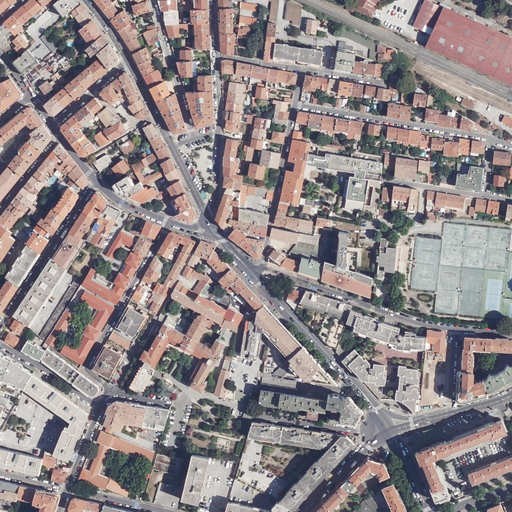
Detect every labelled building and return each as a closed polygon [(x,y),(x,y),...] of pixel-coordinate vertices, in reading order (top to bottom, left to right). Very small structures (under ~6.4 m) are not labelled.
[(11,4),(12,3),(9,0),(0,0),(0,12),(1,13),(11,4)] [(44,6),(38,0),(30,0),(24,6),(33,15),(33,16),(44,6)] [(59,0),(54,5),(64,17),(70,12),(78,4),(74,0),(59,0)] [(94,0),(103,10),(112,3),(109,0),(94,0)] [(126,9),(119,0),(115,0),(112,3),(114,6),(118,2),(125,11),(126,9)] [(162,0),(158,0),(161,9),(161,11),(178,11),(177,0),(162,0)] [(195,0),(196,10),(208,9),(207,0),(195,0)] [(228,0),(218,0),(219,9),(220,9),(229,9),(228,0)] [(272,0),(272,2),(269,20),(276,21),(279,0),(272,0)] [(349,0),(345,9),(354,13),(355,11),(371,18),(374,11),(375,11),(378,6),(384,0),(351,0),(351,1),(349,0)] [(471,54),(484,26),(455,13),(457,10),(453,8),(452,11),(426,0),(424,0),(418,15),(413,25),(431,34),(430,36),(471,54)] [(151,11),(148,1),(131,6),(129,7),(128,8),(130,10),(133,8),(136,15),(151,11)] [(301,7),(288,1),(285,20),(292,21),(291,24),(299,25),(301,7)] [(192,10),(193,10),(193,2),(183,2),(184,10),(192,10)] [(258,5),(241,2),(240,3),(240,9),(257,12),(258,5)] [(112,3),(103,10),(106,14),(111,20),(120,14),(114,6),(112,3)] [(83,5),(82,4),(73,12),(77,17),(86,10),(83,5)] [(33,15),(24,6),(13,15),(21,25),(33,15)] [(229,9),(220,9),(221,22),(233,24),(233,22),(232,8),(229,9)] [(208,9),(196,10),(193,10),(192,10),(192,24),(195,23),(209,23),(208,9)] [(53,16),(48,10),(37,20),(26,30),(30,35),(53,16)] [(86,10),(77,17),(84,27),(93,20),(86,10)] [(120,14),(111,20),(116,27),(118,31),(129,24),(133,22),(125,11),(120,14)] [(178,11),(161,11),(165,25),(180,24),(179,11),(178,11)] [(21,25),(13,15),(4,23),(14,35),(23,27),(21,25)] [(257,19),(240,16),(240,21),(239,22),(255,25),(256,25),(257,19)] [(318,20),(308,19),(306,32),(316,33),(318,20)] [(93,20),(84,27),(82,29),(80,30),(88,43),(82,48),(84,51),(86,50),(103,35),(93,20)] [(220,22),(220,32),(233,34),(233,24),(221,22),(220,22)] [(14,35),(4,23),(0,26),(0,46),(3,50),(9,45),(13,41),(17,38),(14,35)] [(210,36),(209,23),(195,23),(196,37),(210,36)] [(277,24),(269,23),(269,27),(264,61),(272,62),(273,59),(275,44),(277,24)] [(129,24),(118,31),(126,42),(127,43),(136,37),(138,37),(129,24)] [(165,25),(169,38),(181,37),(180,29),(187,28),(187,24),(180,24),(165,25)] [(238,39),(247,40),(250,27),(239,25),(239,28),(238,31),(238,34),(238,37),(238,39)] [(488,73),(511,84),(511,39),(484,26),(471,54),(430,36),(426,46),(476,68),(488,73)] [(372,42),(342,27),(340,36),(348,38),(370,48),(369,58),(376,61),(377,52),(378,45),(372,42)] [(156,28),(148,31),(147,31),(143,33),(148,43),(144,45),(146,48),(147,47),(160,40),(156,28)] [(221,42),(235,44),(235,34),(233,34),(220,32),(221,42)] [(58,48),(53,40),(47,33),(42,37),(53,52),(58,48)] [(20,35),(17,38),(13,41),(18,47),(15,49),(19,53),(29,45),(20,35)] [(108,42),(103,35),(86,50),(90,56),(89,57),(90,58),(108,42)] [(210,49),(210,36),(196,37),(196,50),(210,49)] [(133,54),(143,49),(136,37),(127,43),(133,54)] [(339,41),(338,48),(353,50),(354,47),(347,46),(347,42),(339,41)] [(222,53),(234,55),(235,44),(221,42),(222,53)] [(284,45),(275,44),(273,59),(312,66),(321,68),(323,52),(316,51),(317,48),(312,47),(311,50),(288,46),(289,43),(284,42),(284,45)] [(119,58),(109,44),(97,54),(100,58),(109,70),(118,62),(119,58)] [(9,45),(3,50),(6,54),(12,49),(9,45)] [(59,71),(73,60),(61,45),(58,48),(53,52),(48,57),(52,62),(59,71)] [(387,49),(378,45),(377,52),(383,52),(383,50),(385,50),(385,54),(378,53),(378,60),(392,62),(393,50),(387,49)] [(152,58),(147,47),(146,48),(143,49),(133,54),(137,63),(139,66),(152,58)] [(338,48),(335,70),(353,73),(355,60),(356,53),(357,51),(353,50),(338,48)] [(28,49),(14,62),(21,70),(24,74),(25,76),(29,73),(36,66),(40,63),(28,49)] [(192,61),(192,50),(173,51),(177,62),(192,61)] [(164,55),(164,52),(159,55),(157,56),(158,58),(160,66),(161,68),(167,65),(164,55)] [(158,58),(157,56),(155,57),(152,58),(139,66),(144,77),(154,72),(150,62),(158,58)] [(48,57),(40,63),(44,68),(52,62),(48,57)] [(109,70),(100,58),(89,68),(97,80),(109,70)] [(236,73),(237,63),(238,61),(227,59),(226,60),(222,60),(222,65),(235,66),(234,73),(233,76),(232,82),(234,83),(235,79),(236,73)] [(355,60),(353,73),(375,77),(376,64),(368,63),(368,62),(367,60),(366,60),(364,60),(363,61),(363,62),(355,60)] [(193,76),(192,61),(177,62),(180,73),(181,73),(181,77),(193,76)] [(252,65),(237,63),(236,73),(251,76),(252,65)] [(383,64),(376,63),(376,64),(375,77),(381,78),(383,64)] [(270,69),(252,65),(251,76),(250,79),(257,80),(258,78),(268,79),(270,69)] [(36,66),(29,73),(37,83),(44,76),(36,66)] [(97,80),(89,68),(88,68),(77,77),(86,90),(97,80)] [(278,70),(270,69),(268,79),(267,81),(276,83),(276,81),(278,70)] [(171,77),(170,75),(163,79),(158,70),(157,70),(154,72),(144,77),(151,89),(171,77)] [(288,72),(278,70),(276,81),(282,82),(282,84),(286,85),(288,72)] [(296,74),(288,72),(286,85),(295,87),(297,75),(296,74)] [(62,81),(63,82),(66,79),(62,75),(60,76),(57,73),(55,74),(60,82),(62,81)] [(125,73),(112,83),(119,92),(124,89),(132,82),(128,73),(125,73)] [(47,80),(40,86),(46,94),(53,88),(52,87),(53,86),(52,85),(54,84),(56,86),(60,82),(55,74),(51,77),(53,81),(50,83),(47,80)] [(212,92),(212,75),(198,76),(199,92),(212,92)] [(306,75),(303,89),(315,91),(316,87),(318,77),(306,75)] [(186,92),(199,92),(198,76),(195,76),(195,83),(194,83),(194,85),(184,86),(186,92)] [(76,98),(86,90),(77,77),(66,87),(76,98)] [(151,89),(157,102),(170,95),(168,91),(174,88),(171,77),(151,89)] [(330,79),(318,77),(316,87),(327,90),(327,89),(328,86),(330,79)] [(0,114),(20,97),(20,94),(21,93),(11,78),(0,83),(0,114)] [(398,79),(391,78),(390,80),(389,90),(389,96),(396,97),(398,79)] [(334,90),(338,91),(340,81),(330,79),(328,86),(334,87),(334,90)] [(338,91),(338,93),(350,95),(351,94),(353,83),(340,81),(338,91)] [(137,92),(132,82),(124,89),(126,94),(128,97),(137,92)] [(236,83),(234,83),(232,82),(230,82),(229,91),(242,93),(243,84),(236,83)] [(112,83),(101,93),(101,95),(118,111),(125,105),(123,103),(119,99),(121,98),(122,96),(119,92),(112,83)] [(353,83),(351,94),(362,96),(363,94),(364,85),(353,83)] [(363,94),(374,96),(376,87),(364,85),(363,94)] [(256,97),(265,99),(267,88),(266,88),(257,86),(256,97)] [(72,102),(76,98),(66,87),(55,96),(64,108),(72,102)] [(389,101),(389,96),(389,90),(379,88),(377,99),(389,101)] [(242,93),(229,91),(228,93),(227,101),(242,104),(244,93),(242,93)] [(141,98),(137,92),(128,97),(132,104),(141,98)] [(213,99),(212,92),(199,92),(186,92),(190,108),(213,107),(213,99)] [(164,116),(180,108),(175,93),(170,95),(157,102),(164,116)] [(427,96),(415,94),(413,105),(425,107),(427,96)] [(55,115),(64,108),(55,96),(44,105),(51,115),(55,115)] [(95,98),(86,106),(94,115),(105,105),(98,98),(95,98)] [(146,108),(141,98),(132,104),(129,106),(135,115),(145,109),(146,108)] [(463,98),(460,104),(472,110),(475,103),(463,98)] [(282,111),(286,111),(286,108),(287,103),(283,102),(272,100),(271,103),(277,104),(276,110),(282,111)] [(227,111),(241,113),(242,104),(227,101),(226,110),(227,111)] [(399,119),(401,105),(394,104),(395,103),(392,103),(392,104),(388,103),(387,117),(399,119)] [(411,107),(401,105),(399,119),(404,120),(409,120),(411,107)] [(94,115),(86,106),(74,115),(82,126),(85,130),(91,124),(89,121),(93,118),(94,119),(95,117),(94,115)] [(33,131),(43,124),(32,108),(28,107),(0,131),(0,145),(28,122),(33,131)] [(107,107),(95,117),(94,119),(96,121),(98,124),(102,120),(107,127),(114,123),(111,119),(117,116),(111,111),(107,107)] [(214,120),(213,107),(190,108),(196,127),(212,122),(214,120)] [(186,130),(180,108),(164,116),(172,131),(176,133),(186,130)] [(149,116),(145,109),(135,115),(138,118),(143,120),(149,116)] [(439,111),(426,109),(424,120),(436,122),(438,114),(439,111)] [(459,128),(462,115),(453,109),(452,113),(449,127),(459,128)] [(274,118),(288,121),(290,112),(286,111),(282,111),(276,110),(274,118)] [(226,119),(239,121),(241,113),(227,111),(226,119)] [(298,111),(296,122),(304,124),(308,124),(310,113),(298,111)] [(323,115),(310,113),(308,124),(308,126),(321,129),(323,115)] [(436,125),(449,127),(452,113),(448,113),(448,116),(438,114),(436,122),(436,125)] [(82,126),(74,115),(62,126),(61,129),(67,136),(79,128),(82,126)] [(337,118),(323,115),(321,129),(320,135),(323,136),(324,132),(324,129),(328,129),(335,131),(335,129),(337,118)] [(474,129),(474,123),(462,115),(459,128),(471,130),(472,128),(474,129)] [(123,120),(117,116),(111,119),(114,123),(107,127),(103,130),(111,141),(132,128),(133,127),(126,122),(124,124),(122,125),(120,122),(122,122),(123,120)] [(511,119),(504,116),(501,123),(511,127),(511,119)] [(255,127),(266,129),(268,120),(256,118),(255,127)] [(350,120),(337,118),(335,129),(344,131),(343,134),(347,135),(350,120)] [(224,119),(224,128),(238,131),(238,129),(243,130),(243,128),(246,128),(247,122),(239,121),(226,119),(224,119)] [(360,137),(362,126),(363,122),(350,120),(347,135),(347,137),(353,138),(354,136),(360,137)] [(144,125),(142,126),(150,140),(159,135),(152,124),(151,124),(149,124),(148,124),(146,123),(144,124),(144,125)] [(378,135),(380,125),(370,123),(368,133),(378,135)] [(486,130),(475,123),(475,127),(477,127),(477,131),(488,133),(489,132),(489,131),(486,130)] [(26,138),(42,151),(51,139),(52,136),(43,124),(33,131),(31,132),(26,138)] [(398,138),(399,128),(386,126),(386,129),(385,134),(387,134),(386,136),(398,138)] [(253,139),(264,141),(266,129),(255,127),(253,139)] [(79,128),(67,136),(72,143),(72,144),(84,134),(79,128)] [(399,141),(403,141),(403,145),(408,145),(409,143),(409,142),(410,130),(399,128),(398,138),(397,140),(397,141),(397,143),(399,144),(399,141)] [(101,146),(111,141),(103,130),(94,137),(101,146)] [(272,140),(283,143),(285,133),(270,130),(269,132),(273,133),(272,140)] [(421,135),(421,132),(410,130),(409,142),(409,143),(420,144),(421,135)] [(294,131),(293,139),(301,140),(302,136),(302,133),(300,132),(294,131)] [(84,134),(72,144),(82,155),(85,156),(99,148),(95,142),(93,143),(94,144),(93,145),(84,134)] [(159,135),(150,140),(156,151),(165,147),(159,135)] [(432,137),(432,136),(430,136),(421,135),(420,144),(420,146),(431,147),(432,137)] [(6,163),(16,151),(26,138),(24,136),(19,140),(17,138),(2,157),(0,158),(6,163)] [(445,138),(432,137),(431,147),(431,149),(443,150),(444,141),(445,138)] [(16,151),(32,164),(42,151),(26,138),(16,151)] [(227,138),(224,155),(236,157),(238,140),(227,138)] [(292,139),(288,162),(295,163),(293,173),(286,171),(280,201),(289,203),(291,203),(298,204),(299,204),(304,175),(305,166),(354,174),(354,178),(349,177),(345,200),(347,200),(345,209),(378,214),(378,209),(381,182),(364,179),(366,171),(381,174),(382,170),(383,156),(360,152),(358,152),(352,151),(350,158),(337,155),(338,149),(331,147),(322,146),(321,146),(318,145),(318,142),(319,141),(316,140),(306,138),(305,142),(301,141),(292,139)] [(460,138),(456,138),(455,142),(453,142),(453,140),(451,140),(451,139),(448,139),(448,141),(444,141),(443,150),(443,154),(458,156),(458,153),(460,138)] [(469,140),(460,138),(458,153),(468,154),(469,140)] [(132,139),(120,146),(124,153),(133,147),(132,146),(135,144),(132,139)] [(263,149),(266,150),(267,142),(264,141),(253,139),(251,147),(254,148),(263,149)] [(482,142),(472,140),(471,151),(477,152),(483,153),(484,145),(482,142)] [(238,157),(239,157),(242,157),(246,158),(247,146),(248,143),(248,142),(243,141),(242,144),(244,144),(243,155),(238,155),(238,157)] [(61,157),(66,151),(60,143),(54,151),(61,157)] [(245,161),(251,163),(252,163),(254,148),(251,147),(247,146),(246,158),(245,161)] [(165,147),(156,151),(162,162),(164,169),(145,180),(139,170),(157,159),(153,153),(131,165),(134,170),(144,187),(147,186),(166,175),(175,168),(171,158),(165,147)] [(266,166),(278,168),(281,153),(266,150),(263,149),(260,165),(266,166)] [(510,165),(511,152),(494,150),(493,163),(510,165)] [(9,166),(22,176),(32,164),(16,151),(6,163),(9,166)] [(62,164),(65,161),(61,157),(54,151),(49,157),(57,163),(59,161),(62,164)] [(65,161),(69,155),(66,151),(61,157),(65,161)] [(384,151),(383,154),(385,154),(384,165),(390,166),(390,170),(395,170),(396,156),(387,155),(387,151),(384,151)] [(418,157),(407,155),(396,153),(396,155),(396,156),(395,170),(394,176),(411,178),(415,179),(416,175),(418,157)] [(64,179),(77,164),(69,155),(65,161),(62,164),(61,166),(58,170),(55,173),(54,174),(60,179),(62,181),(64,179)] [(101,172),(103,170),(113,162),(108,155),(98,161),(97,162),(98,164),(96,166),(101,172)] [(224,155),(224,165),(236,167),(238,167),(239,157),(238,157),(236,157),(224,155)] [(58,170),(61,166),(57,163),(49,157),(44,163),(52,170),(55,167),(58,170)] [(123,159),(112,167),(119,177),(130,169),(123,159)] [(418,171),(429,172),(430,161),(419,160),(418,171)] [(52,170),(44,163),(39,170),(45,175),(49,171),(53,175),(54,174),(55,173),(52,170)] [(263,180),(266,166),(260,165),(252,163),(251,163),(248,176),(263,180)] [(84,174),(77,165),(68,176),(74,181),(76,183),(83,175),(84,174)] [(234,177),(243,179),(243,175),(237,174),(238,169),(236,169),(236,167),(224,165),(223,176),(225,176),(234,177)] [(480,189),(482,167),(471,165),(469,176),(456,174),(455,185),(480,189)] [(1,176),(0,176),(0,179),(12,188),(14,185),(22,176),(9,166),(1,176)] [(175,169),(175,168),(166,175),(171,183),(174,184),(180,181),(182,179),(175,169)] [(44,183),(48,177),(45,175),(39,170),(34,175),(44,183)] [(134,170),(113,185),(118,192),(121,191),(123,194),(126,192),(129,196),(144,187),(134,170)] [(55,186),(60,179),(54,174),(53,175),(50,179),(46,184),(51,190),(55,186)] [(504,175),(494,174),(493,185),(503,186),(504,175)] [(40,190),(45,184),(44,183),(34,175),(29,181),(40,190)] [(89,182),(83,175),(76,183),(79,186),(75,192),(80,196),(89,182)] [(440,180),(440,183),(452,185),(452,177),(441,175),(440,180)] [(228,187),(233,188),(234,177),(225,176),(223,186),(228,187)] [(242,185),(242,183),(243,179),(234,177),(233,188),(241,189),(242,185)] [(0,202),(3,199),(12,188),(0,179),(0,202)] [(76,183),(74,181),(70,185),(64,179),(62,181),(71,189),(76,183)] [(41,191),(40,190),(29,181),(26,185),(25,186),(37,195),(41,191)] [(186,193),(180,181),(174,184),(169,187),(159,192),(157,193),(142,203),(141,203),(146,205),(159,197),(160,199),(169,194),(168,192),(170,191),(172,195),(166,198),(168,202),(170,201),(186,193)] [(274,192),(274,188),(258,185),(258,186),(242,183),(242,185),(274,192)] [(272,201),(274,192),(242,185),(241,189),(241,193),(240,195),(240,197),(239,206),(238,219),(238,221),(252,224),(266,226),(269,214),(244,210),(247,194),(267,198),(266,200),(272,201)] [(32,201),(37,195),(25,186),(20,192),(32,201)] [(148,189),(147,186),(144,187),(129,196),(133,198),(148,190),(147,189),(148,189)] [(411,189),(394,186),(394,190),(392,202),(392,210),(408,212),(411,189)] [(133,198),(142,203),(157,193),(155,189),(154,187),(152,187),(148,189),(147,189),(148,190),(133,198)] [(240,195),(241,193),(232,191),(233,188),(228,187),(223,194),(240,197),(240,195)] [(392,202),(394,190),(389,190),(389,189),(383,188),(383,200),(392,202)] [(65,217),(80,196),(75,192),(71,189),(55,209),(65,217)] [(418,190),(411,189),(408,212),(416,213),(418,190)] [(434,206),(436,193),(428,191),(427,205),(434,206)] [(30,203),(32,201),(20,192),(16,197),(25,204),(28,201),(30,203)] [(97,221),(109,203),(100,193),(96,194),(84,212),(95,219),(97,221)] [(192,207),(186,193),(170,201),(177,214),(192,207)] [(445,208),(446,205),(447,194),(437,193),(436,207),(445,208)] [(223,194),(220,204),(230,207),(232,205),(239,206),(240,197),(223,194)] [(463,208),(464,197),(447,194),(446,205),(463,208)] [(23,212),(28,206),(25,204),(16,197),(12,203),(23,212)] [(485,211),(487,200),(477,199),(475,209),(475,210),(485,211)] [(177,214),(170,201),(168,202),(158,207),(165,211),(174,216),(177,214)] [(497,213),(499,202),(489,201),(487,212),(497,213)] [(20,217),(23,212),(12,203),(9,206),(8,208),(20,217)] [(98,246),(100,247),(121,213),(120,209),(109,204),(109,203),(97,221),(85,240),(86,240),(98,246)] [(280,203),(277,215),(286,216),(288,205),(280,203)] [(230,218),(238,219),(239,206),(232,205),(230,207),(220,204),(216,219),(222,228),(226,217),(230,218)] [(315,207),(304,205),(304,208),(303,210),(302,210),(301,214),(303,214),(303,212),(314,214),(315,207)] [(196,215),(192,207),(177,214),(174,216),(175,216),(190,222),(196,215)] [(0,227),(8,233),(20,217),(8,208),(0,218),(0,227)] [(57,229),(65,217),(55,209),(53,208),(45,220),(57,229)] [(70,232),(69,233),(70,233),(81,238),(86,231),(87,231),(89,231),(90,230),(90,228),(89,227),(95,219),(84,212),(70,232)] [(276,214),(274,224),(286,226),(288,217),(286,216),(277,215),(276,214)] [(236,226),(238,221),(230,219),(230,218),(226,217),(222,228),(226,233),(229,224),(236,226)] [(288,217),(286,226),(298,228),(300,219),(294,218),(288,217)] [(54,233),(57,229),(45,220),(44,219),(40,225),(49,232),(53,235),(54,233)] [(162,226),(144,219),(136,231),(155,238),(162,226)] [(300,219),(298,228),(312,231),(313,222),(300,219)] [(315,228),(330,230),(331,221),(316,219),(315,228)] [(248,233),(252,224),(238,221),(236,226),(248,233)] [(268,227),(266,226),(252,224),(248,233),(266,237),(268,227)] [(44,238),(49,232),(40,225),(35,232),(44,238)] [(0,264),(1,265),(14,243),(9,239),(11,235),(8,233),(0,227),(0,264)] [(272,227),(270,237),(277,239),(285,240),(286,230),(273,227),(272,227)] [(389,229),(384,228),(383,238),(381,238),(380,245),(378,245),(377,249),(380,249),(379,256),(377,256),(376,261),(378,262),(376,278),(383,279),(384,272),(393,272),(395,248),(387,247),(389,229)] [(17,229),(14,235),(23,241),(27,234),(17,229)] [(229,236),(240,245),(246,237),(247,235),(243,233),(242,234),(234,229),(229,236)] [(286,230),(285,240),(298,243),(300,233),(294,232),(286,230)] [(135,239),(121,231),(109,251),(108,252),(107,255),(113,259),(123,242),(131,246),(135,240),(135,239)] [(178,246),(183,236),(173,231),(170,233),(163,243),(173,249),(176,244),(178,246)] [(25,246),(27,247),(40,256),(44,249),(49,242),(44,238),(35,232),(25,246)] [(83,247),(86,240),(85,240),(81,238),(70,233),(67,240),(65,239),(64,241),(63,242),(64,243),(61,247),(61,246),(52,259),(67,268),(68,269),(80,251),(79,250),(80,250),(81,250),(81,249),(82,247),(81,246),(79,245),(80,244),(81,245),(82,246),(82,247),(83,247)] [(300,233),(298,243),(309,245),(311,235),(300,233)] [(338,233),(336,265),(325,262),(322,279),(370,296),(372,278),(345,269),(348,235),(338,233)] [(301,262),(299,273),(317,279),(317,277),(320,266),(325,238),(311,235),(309,245),(298,243),(288,254),(301,259),(301,262)] [(196,241),(183,236),(178,246),(182,248),(183,246),(184,247),(179,258),(185,261),(196,241)] [(138,241),(137,244),(148,250),(152,242),(141,237),(138,241)] [(240,245),(250,253),(256,246),(253,245),(254,239),(246,237),(240,245)] [(261,257),(265,241),(254,239),(253,245),(256,246),(250,253),(257,258),(261,257)] [(201,240),(187,265),(194,268),(196,264),(192,262),(193,260),(196,262),(199,256),(209,259),(214,250),(217,246),(201,240)] [(173,249),(163,243),(158,252),(168,258),(170,254),(173,249)] [(137,244),(133,250),(135,251),(145,256),(148,250),(137,244)] [(35,263),(40,256),(27,247),(7,277),(10,279),(11,278),(20,285),(25,278),(35,263)] [(272,247),(267,252),(270,253),(269,255),(268,262),(279,266),(287,257),(276,249),(272,247)] [(209,259),(201,273),(205,272),(207,273),(217,282),(219,280),(231,269),(214,250),(209,259)] [(145,256),(135,251),(134,253),(131,252),(126,262),(128,263),(122,274),(120,272),(114,282),(117,284),(113,291),(91,279),(97,271),(92,268),(85,279),(82,284),(80,287),(85,290),(114,307),(122,297),(121,296),(125,289),(126,289),(132,279),(131,279),(133,275),(137,269),(138,269),(144,259),(143,259),(145,256)] [(160,261),(155,257),(151,264),(150,267),(155,270),(160,261)] [(287,257),(279,266),(298,272),(299,273),(301,262),(287,257)] [(182,266),(185,261),(179,258),(176,262),(182,266)] [(46,267),(42,273),(57,283),(67,268),(52,259),(46,267)] [(161,273),(161,271),(163,268),(164,269),(166,264),(164,263),(160,261),(155,270),(161,273)] [(170,288),(182,266),(176,262),(174,265),(173,265),(173,266),(174,267),(169,275),(168,275),(167,277),(168,277),(163,284),(170,288)] [(193,291),(178,282),(175,287),(174,288),(193,299),(196,300),(199,295),(200,294),(210,278),(205,274),(204,275),(187,266),(183,274),(183,276),(189,279),(191,276),(199,280),(193,291)] [(155,270),(150,267),(145,274),(153,279),(156,281),(161,273),(155,270)] [(239,277),(231,269),(219,280),(228,288),(239,277)] [(33,287),(33,288),(47,297),(48,298),(57,283),(42,273),(38,280),(33,287)] [(153,279),(145,274),(143,279),(151,284),(153,279)] [(80,287),(82,284),(85,279),(79,276),(70,291),(75,294),(80,287)] [(264,304),(239,277),(228,288),(225,290),(230,295),(233,292),(232,290),(234,287),(240,293),(241,292),(249,301),(246,304),(244,306),(247,309),(250,311),(257,311),(264,304)] [(20,286),(20,285),(11,278),(10,279),(20,286)] [(215,282),(210,278),(200,294),(205,296),(215,282)] [(0,300),(6,306),(20,286),(10,279),(7,283),(6,283),(0,292),(1,293),(0,294),(0,300)] [(165,297),(170,288),(163,284),(159,282),(154,290),(156,291),(165,297)] [(147,289),(139,285),(136,291),(144,295),(147,289)] [(296,311),(306,290),(293,286),(287,301),(296,311)] [(28,295),(23,302),(36,310),(38,311),(40,308),(47,297),(33,288),(28,295)] [(193,299),(174,288),(171,294),(201,311),(222,322),(221,323),(237,331),(238,324),(239,324),(196,300),(193,299)] [(95,341),(101,331),(114,307),(85,290),(80,299),(100,310),(91,325),(88,324),(82,334),(85,335),(77,350),(65,344),(60,352),(81,364),(95,341)] [(350,308),(351,305),(338,301),(325,297),(326,296),(306,290),(296,311),(317,333),(327,344),(334,344),(336,338),(339,339),(346,321),(347,319),(350,308)] [(66,310),(75,294),(70,291),(60,306),(66,310)] [(144,295),(136,291),(132,298),(145,304),(146,303),(144,302),(145,299),(147,300),(149,297),(144,295)] [(151,299),(161,305),(165,297),(156,291),(151,299)] [(199,295),(196,300),(239,324),(241,320),(244,315),(229,307),(227,310),(199,295)] [(234,298),(244,306),(246,304),(237,295),(234,298)] [(338,301),(351,305),(326,296),(325,297),(338,301)] [(48,298),(47,297),(40,308),(42,309),(49,298),(48,298)] [(150,309),(157,313),(161,305),(151,299),(149,302),(153,304),(150,309)] [(18,310),(14,316),(17,318),(26,324),(27,325),(28,326),(38,311),(36,310),(23,302),(18,310)] [(268,337),(272,313),(264,304),(257,311),(255,321),(245,320),(243,318),(241,320),(243,321),(244,324),(246,324),(241,353),(246,354),(245,358),(251,359),(253,358),(254,358),(255,355),(258,356),(262,330),(268,337)] [(65,312),(66,310),(60,306),(55,314),(51,320),(57,324),(65,312)] [(119,320),(116,326),(134,336),(136,334),(137,335),(147,317),(142,314),(133,309),(127,306),(123,314),(121,317),(124,318),(122,321),(119,320)] [(362,312),(353,309),(349,320),(350,320),(350,323),(354,324),(352,328),(380,338),(378,345),(374,344),(374,349),(372,349),(371,358),(373,358),(372,363),(369,363),(368,364),(353,348),(352,349),(342,358),(353,369),(362,380),(382,382),(384,365),(390,366),(390,372),(393,372),(394,366),(401,367),(403,367),(402,374),(400,374),(399,381),(403,382),(402,389),(398,388),(397,398),(403,401),(406,403),(409,406),(412,409),(414,413),(417,387),(414,386),(414,383),(416,383),(417,369),(423,369),(425,357),(425,350),(426,337),(416,335),(416,332),(402,331),(402,335),(400,333),(399,333),(398,334),(398,335),(398,336),(397,335),(399,328),(361,314),(362,312)] [(73,315),(66,310),(65,312),(57,324),(46,342),(53,346),(73,315)] [(40,313),(38,311),(28,326),(30,328),(40,313)] [(148,380),(155,369),(154,368),(150,366),(151,364),(152,364),(156,357),(168,336),(207,357),(198,373),(193,382),(191,386),(203,392),(208,384),(204,382),(225,344),(217,339),(213,345),(209,343),(207,346),(197,341),(207,325),(210,327),(214,320),(213,320),(198,311),(197,313),(194,311),(191,317),(195,319),(186,335),(177,330),(168,325),(164,323),(148,351),(145,350),(141,358),(142,359),(139,364),(143,366),(131,388),(135,390),(138,389),(142,391),(148,380)] [(288,359),(303,346),(277,318),(272,313),(268,337),(273,341),(288,359)] [(14,330),(12,332),(16,335),(18,333),(20,334),(26,324),(17,318),(10,328),(14,330)] [(41,337),(46,342),(57,324),(51,320),(41,337)] [(181,333),(183,330),(184,328),(178,324),(177,323),(171,320),(168,325),(177,330),(181,333)] [(238,324),(237,331),(237,333),(234,347),(233,352),(236,353),(237,348),(238,348),(242,324),(238,324)] [(443,332),(427,330),(426,337),(425,350),(444,351),(445,335),(443,332)] [(28,341),(29,339),(31,334),(26,332),(23,338),(28,341)] [(109,338),(126,349),(127,348),(129,349),(132,343),(113,332),(109,338)] [(5,341),(18,348),(22,339),(10,333),(5,341)] [(156,357),(160,359),(169,341),(201,359),(195,372),(198,373),(207,357),(168,336),(156,357)] [(490,350),(491,338),(465,336),(464,349),(472,349),(473,350),(490,350)] [(109,338),(92,368),(109,378),(126,349),(109,338)] [(334,344),(327,344),(329,346),(336,349),(338,343),(339,339),(336,338),(334,344)] [(511,339),(491,338),(490,350),(493,350),(511,351),(511,347),(511,339)] [(47,348),(49,345),(46,342),(43,346),(29,339),(28,341),(22,350),(31,355),(40,360),(47,348)] [(338,343),(336,349),(336,351),(342,358),(352,349),(351,347),(346,351),(338,343)] [(99,386),(78,371),(47,348),(40,360),(49,366),(64,377),(82,389),(92,395),(96,395),(100,389),(99,386)] [(472,349),(464,349),(462,349),(461,371),(471,372),(472,349)] [(444,351),(425,350),(425,357),(436,358),(435,373),(436,373),(436,376),(442,377),(444,351)] [(493,350),(490,350),(489,366),(489,367),(496,367),(497,354),(493,354),(493,350)] [(0,356),(0,385),(23,393),(26,387),(27,384),(31,377),(28,375),(30,372),(11,362),(0,356)] [(150,366),(154,368),(160,359),(156,357),(152,364),(151,364),(150,366)] [(255,409),(258,399),(258,398),(226,388),(231,360),(225,358),(214,393),(226,397),(234,400),(234,398),(248,403),(245,414),(252,416),(255,409)] [(483,379),(488,394),(495,392),(504,388),(511,382),(511,370),(511,371),(509,365),(507,363),(504,365),(506,367),(491,375),(490,373),(487,374),(488,376),(484,379),(483,379)] [(461,371),(458,371),(456,400),(459,401),(462,401),(488,394),(483,379),(471,383),(472,372),(471,372),(461,371)] [(40,378),(33,374),(31,377),(27,384),(26,387),(72,421),(70,427),(68,427),(67,430),(65,430),(56,455),(57,456),(61,458),(70,462),(74,449),(87,415),(87,413),(86,412),(83,409),(72,401),(58,392),(40,378)] [(441,388),(442,377),(436,376),(436,380),(432,380),(432,376),(428,376),(426,393),(431,393),(431,398),(431,399),(432,400),(434,400),(435,400),(436,399),(437,398),(437,393),(442,394),(442,388),(441,388)] [(142,391),(144,392),(145,392),(148,386),(148,387),(151,381),(148,380),(142,391)] [(362,380),(380,400),(382,382),(362,380)] [(258,398),(258,399),(263,400),(262,402),(297,408),(298,405),(301,406),(304,390),(261,383),(259,398),(258,398)] [(309,407),(307,417),(316,418),(318,409),(326,410),(326,405),(327,400),(322,399),(323,393),(304,390),(301,406),(309,407)] [(341,408),(339,422),(355,424),(357,419),(359,415),(363,411),(350,397),(328,394),(327,400),(326,405),(341,408)] [(123,411),(125,401),(117,400),(108,405),(101,423),(107,426),(110,427),(117,410),(123,411)] [(140,430),(147,405),(125,401),(123,411),(133,413),(134,410),(136,410),(129,433),(138,436),(140,430)] [(153,414),(155,406),(147,405),(140,430),(138,436),(145,439),(152,413),(153,414)] [(159,445),(169,408),(162,407),(160,413),(161,414),(153,442),(159,445)] [(290,507),(292,509),(293,508),(354,441),(347,435),(253,420),(249,434),(330,447),(280,502),(290,507)] [(494,421),(447,441),(451,452),(451,453),(490,437),(491,438),(507,432),(502,420),(494,423),(494,421)] [(115,429),(110,427),(107,426),(105,432),(101,430),(97,441),(101,442),(89,470),(85,481),(105,489),(106,487),(127,495),(131,485),(108,475),(107,478),(98,474),(110,446),(150,462),(154,452),(112,434),(115,429)] [(451,452),(447,441),(441,427),(418,433),(418,438),(416,442),(412,449),(418,464),(422,463),(432,459),(451,452)] [(40,473),(42,464),(44,458),(10,450),(0,447),(0,463),(15,467),(35,472),(40,473)] [(182,458),(157,452),(152,468),(178,473),(182,458)] [(199,501),(210,457),(195,454),(188,482),(186,481),(182,497),(199,501)] [(48,469),(54,471),(57,459),(44,455),(44,458),(42,464),(49,466),(48,469)] [(511,469),(511,455),(468,473),(473,485),(511,469)] [(66,479),(70,468),(64,466),(63,469),(59,467),(59,465),(62,465),(63,461),(60,460),(61,458),(57,456),(57,459),(54,471),(51,479),(61,481),(66,479)] [(368,458),(349,477),(356,484),(370,469),(372,472),(374,473),(375,472),(377,471),(377,472),(380,478),(389,474),(384,463),(378,462),(374,461),(368,458)] [(432,459),(422,463),(432,486),(429,487),(435,500),(448,495),(443,481),(441,482),(432,459)] [(89,470),(83,467),(79,479),(85,481),(89,470)] [(349,477),(319,509),(322,511),(329,511),(335,506),(338,506),(339,505),(339,503),(347,493),(351,496),(357,490),(355,487),(358,485),(356,484),(349,477)] [(0,498),(12,501),(16,502),(17,497),(20,484),(3,481),(0,479),(0,498)] [(405,511),(405,510),(393,483),(383,488),(385,494),(382,495),(384,500),(386,499),(388,502),(389,502),(392,511),(391,511),(405,511)] [(34,501),(37,488),(20,484),(17,497),(34,501)] [(57,493),(37,488),(34,501),(37,502),(43,504),(44,504),(45,503),(45,501),(47,502),(46,507),(43,506),(42,510),(41,509),(40,511),(54,511),(59,497),(57,493)] [(383,511),(369,496),(353,511),(383,511)] [(82,511),(86,499),(75,497),(72,499),(69,507),(70,509),(78,511),(82,511)] [(98,511),(101,503),(86,499),(82,511),(98,511)] [(226,511),(289,511),(292,509),(290,507),(280,502),(279,501),(273,508),(274,509),(273,511),(229,502),(226,511)] [(503,511),(500,503),(487,508),(488,511),(503,511)]
